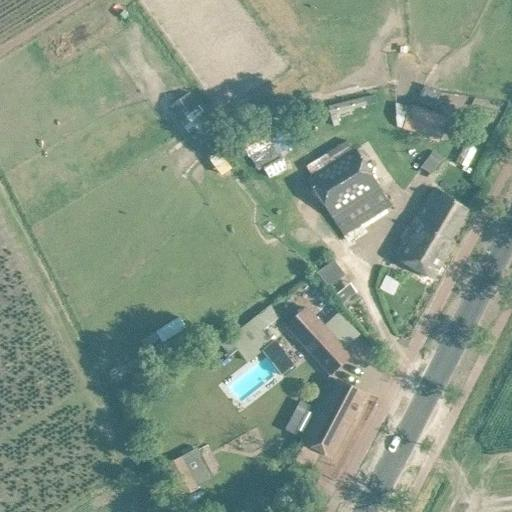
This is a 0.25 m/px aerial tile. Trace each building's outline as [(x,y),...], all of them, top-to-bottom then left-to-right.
[(414,102),(404,126),(441,141),(450,116),(414,102)] [(233,117),(214,128),(219,139),(239,128),(233,117)] [(265,134),(269,145),(283,140),(278,129),(265,134)] [(266,149),(273,169),(295,161),(288,142),(266,149)] [(431,151),(420,168),(430,174),(441,157),(431,151)] [(357,152),(310,183),(344,236),(392,205),(357,152)] [(464,178),(473,163),(464,157),(455,173),(464,178)] [(435,189),(415,222),(394,257),(433,280),(454,243),(450,241),(468,210),(435,189)] [(346,272),(335,258),(319,270),(330,284),(346,272)] [(270,306),(232,337),(241,348),(279,317),(270,306)] [(307,309),(288,327),(331,375),(351,357),(307,309)] [(332,455),(364,395),(338,382),(323,410),(320,408),(303,439),(332,455)] [(214,477),(199,449),(165,467),(180,495),(214,477)]
